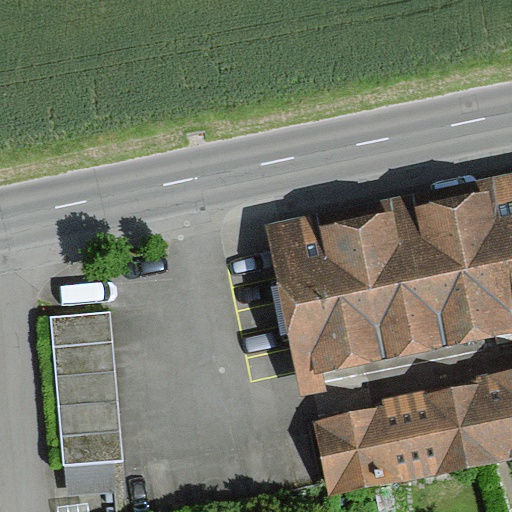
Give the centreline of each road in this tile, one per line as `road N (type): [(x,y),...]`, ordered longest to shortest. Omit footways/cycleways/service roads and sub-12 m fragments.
road 1 (primary): [(0,219),(511,113)]
road 2 (unknown): [(200,177),(228,432)]
